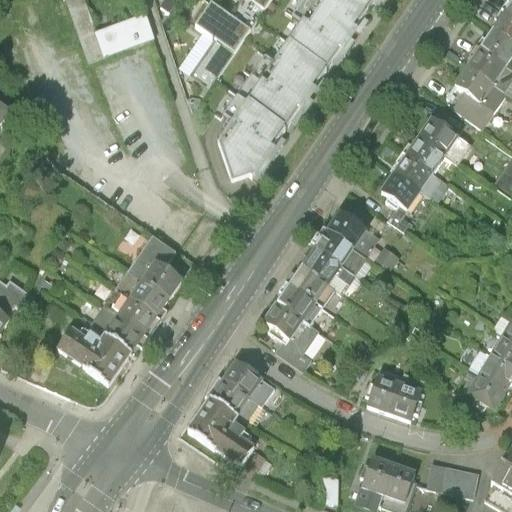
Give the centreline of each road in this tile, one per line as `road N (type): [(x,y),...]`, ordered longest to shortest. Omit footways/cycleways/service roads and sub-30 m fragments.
road 1 (secondary): [(216,322),(433,0)]
road 2 (residential): [(511,430),(476,446),(396,435),(335,411),(216,322)]
road 3 (secondary): [(119,452),(216,322)]
road 4 (residential): [(119,452),(248,511)]
road 5 (residential): [(119,452),(0,392)]
